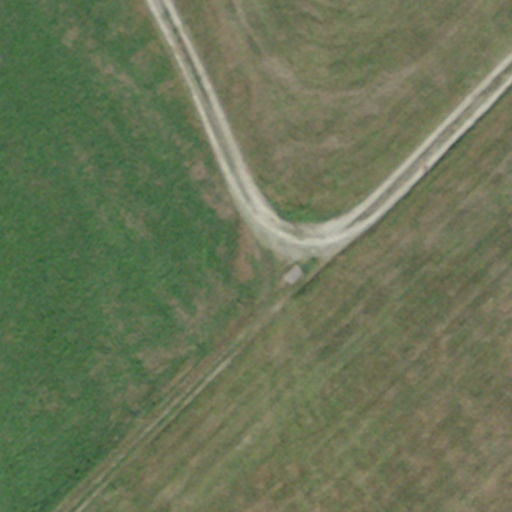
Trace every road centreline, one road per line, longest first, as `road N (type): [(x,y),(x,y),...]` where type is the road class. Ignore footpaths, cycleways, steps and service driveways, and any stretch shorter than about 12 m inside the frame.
road 1 (track): [(155,0),(259,220),(291,246),(328,248),(357,233),(511,76)]
road 2 (track): [(328,248),(67,511)]
